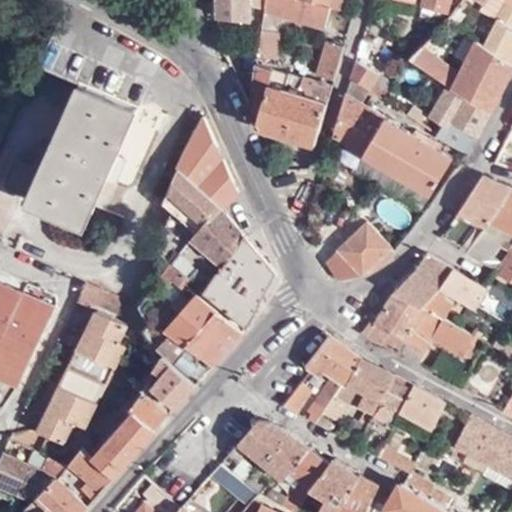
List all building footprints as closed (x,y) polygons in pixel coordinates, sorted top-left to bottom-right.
[(217,0),(218,16),(252,21),(251,0),(217,0)] [(302,0),(267,0),(249,105),(257,121),(275,71),(268,68),(270,57),(273,58),(280,15),(324,27),(328,7),(302,0)] [(330,0),(328,7),(339,11),(341,0),(330,0)] [(424,0),(423,3),(444,11),(447,0),(424,0)] [(444,11),(423,3),(419,15),(440,23),(444,11)] [(511,5),(509,3),(499,20),(511,27),(511,5)] [(511,27),(499,20),(486,46),(511,62),(511,27)] [(452,90),(491,111),(511,71),(511,62),(486,46),(478,41),(461,71),(452,64),(457,56),(437,42),(440,37),(435,33),(410,59),(441,78),(453,88),(452,90)] [(362,38),(358,55),(366,57),(370,41),(362,38)] [(333,83),(342,49),(327,45),(317,78),(333,83)] [(355,62),(351,79),(373,93),(385,100),(391,89),(378,79),(378,77),(355,62)] [(40,64),(29,88),(37,92),(75,110),(58,152),(42,146),(31,171),(17,163),(6,187),(87,223),(106,177),(134,190),(159,132),(132,121),(137,108),(40,64)] [(0,88),(23,101),(29,88),(0,71),(0,88)] [(275,71),(257,121),(259,126),(315,146),(331,90),(275,71)] [(438,135),(468,154),(491,111),(452,90),(453,88),(441,78),(438,83),(449,90),(433,116),(450,126),(447,133),(441,130),(438,135)] [(346,91),(334,136),(354,147),(413,182),(432,194),(453,157),(406,130),(408,125),(403,121),(399,126),(366,106),(373,93),(351,79),(346,91)] [(0,93),(21,105),(23,101),(0,88),(0,93)] [(414,105),(407,115),(419,123),(425,113),(414,105)] [(175,166),(177,168),(194,185),(223,206),(238,191),(203,115),(175,166)] [(413,182),(354,147),(350,157),(407,193),(413,182)] [(164,203),(171,209),(196,230),(223,206),(194,185),(177,168),(164,203)] [(511,188),(511,185),(485,175),(478,184),(459,216),(485,229),(491,221),(511,188)] [(511,188),(491,221),(511,231),(511,188)] [(196,230),(191,235),(207,251),(203,256),(207,259),(212,255),(222,263),(246,235),(223,206),(196,230)] [(368,221),(327,262),(339,280),(360,277),(371,269),(374,271),(382,264),(396,250),(368,221)] [(482,234),(468,254),(496,269),(509,250),(482,234)] [(212,275),(202,288),(223,306),(247,327),(276,272),(246,235),(222,263),(212,275)] [(180,269),(202,288),(212,275),(181,249),(170,260),(180,269)] [(454,268),(428,253),(411,276),(395,293),(397,294),(447,320),(457,304),(450,299),(454,293),(442,286),(454,268)] [(511,256),(503,273),(511,279),(511,256)] [(170,260),(160,275),(168,282),(180,269),(170,260)] [(490,290),(454,268),(442,286),(454,293),(479,308),(490,290)] [(511,279),(503,273),(496,283),(507,291),(511,293),(511,279)] [(25,291),(0,279),(0,337),(9,320),(14,311),(25,291)] [(137,303),(86,280),(77,299),(97,310),(141,329),(146,322),(137,303)] [(165,342),(167,357),(172,362),(187,344),(218,310),(223,306),(202,288),(169,328),(173,332),(165,342)] [(56,305),(25,291),(14,311),(25,315),(45,327),(56,305)] [(501,301),(511,307),(511,293),(507,291),(501,301)] [(380,320),(376,317),(363,333),(418,363),(432,337),(470,357),(482,338),(485,334),(480,331),(477,336),(447,320),(397,294),(380,320)] [(187,344),(214,364),(241,333),(218,310),(187,344)] [(25,315),(14,311),(9,320),(20,325),(25,315)] [(97,311),(71,369),(107,386),(125,345),(118,342),(126,325),(97,311)] [(9,320),(0,337),(0,374),(18,383),(24,375),(45,327),(25,315),(20,325),(9,320)] [(349,383),(362,358),(331,336),(329,339),(310,364),(313,367),(310,372),(321,379),(324,373),(332,378),(307,415),(310,418),(307,423),(316,427),(319,422),(346,381),(349,383)] [(511,356),(511,341),(502,336),(495,348),(510,355),(511,356)] [(441,351),(433,368),(456,379),(464,361),(441,351)] [(502,369),(511,374),(511,356),(510,355),(502,369)] [(167,357),(144,390),(150,396),(156,389),(176,408),(195,386),(172,362),(167,357)] [(394,375),(362,358),(349,383),(368,393),(361,406),(375,413),(394,375)] [(107,386),(71,369),(42,432),(67,442),(76,422),(87,428),(107,386)] [(414,386),(394,375),(375,413),(372,417),(393,428),(401,413),(414,386)] [(300,385),(282,408),(295,416),(311,391),(300,385)] [(446,405),(414,386),(401,413),(433,431),(446,405)] [(133,411),(156,430),(168,416),(146,396),(133,411)] [(92,457),(113,476),(156,430),(133,411),(92,457)] [(511,439),(471,418),(455,448),(511,478),(511,439)] [(332,427),(319,422),(316,427),(329,434),(332,427)] [(356,446),(366,428),(355,422),(345,441),(356,446)] [(262,424),(254,425),(240,444),(271,472),(280,479),(283,481),(289,473),(309,451),(289,436),(262,424)] [(386,446),(378,459),(390,466),(396,455),(397,453),(386,446)] [(86,497),(90,501),(113,476),(92,457),(89,455),(82,449),(70,462),(86,476),(83,479),(87,482),(84,487),(90,493),(86,497)] [(49,458),(35,451),(29,464),(43,471),(49,458)] [(330,466),(309,451),(289,473),(300,480),(281,504),(295,509),(313,488),(330,466)] [(0,482),(35,500),(39,495),(57,476),(65,467),(49,458),(43,471),(29,464),(5,453),(0,464),(0,482)] [(396,455),(390,466),(410,476),(415,465),(396,455)] [(335,461),(330,466),(313,488),(328,498),(321,509),(325,511),(338,511),(360,478),(335,461)] [(280,479),(271,472),(252,499),(259,503),(262,504),(276,511),(300,511),(295,509),(281,504),(274,500),(266,494),(271,489),(280,479)] [(39,495),(57,511),(79,511),(86,505),(57,476),(39,495)] [(432,488),(410,476),(407,482),(427,494),(432,488)] [(366,511),(380,487),(360,478),(338,511),(366,511)] [(444,511),(404,487),(401,485),(384,508),(390,511),(444,511)] [(136,511),(181,511),(182,511),(153,486),(145,496),(164,511),(152,511),(143,504),(136,511)] [(279,493),(271,489),(266,494),(274,500),(279,493)] [(436,493),(433,497),(441,502),(444,498),(436,493)] [(57,511),(39,495),(35,500),(23,511),(57,511)] [(241,511),(256,511),(262,504),(259,503),(252,499),(251,500),(241,511)]
